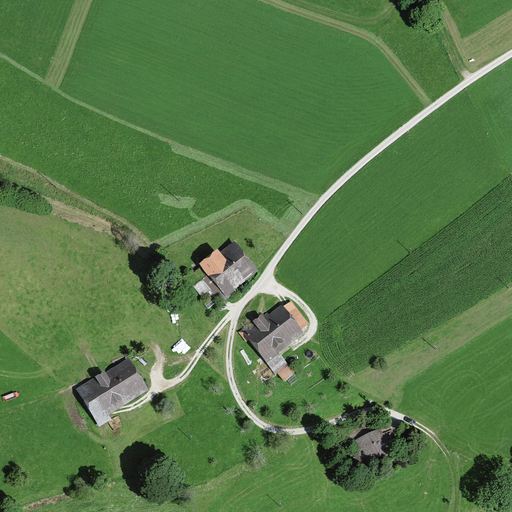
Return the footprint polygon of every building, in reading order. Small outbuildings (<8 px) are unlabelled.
[(260,273),(236,243),(202,269),(226,299),(260,273)] [(306,336),(284,304),(246,329),(270,364),(284,355),(281,352),(306,336)] [(148,391),(130,360),(79,390),(100,426),(114,418),(111,412),(148,391)] [(384,436),(382,431),(351,446),(362,469),(392,455),(387,445),(397,440),(393,432),(384,436)] [(511,481),(509,480),(499,494),(511,502),(511,481)]
